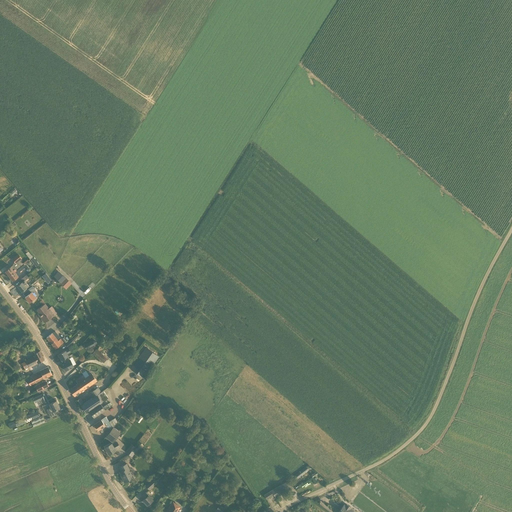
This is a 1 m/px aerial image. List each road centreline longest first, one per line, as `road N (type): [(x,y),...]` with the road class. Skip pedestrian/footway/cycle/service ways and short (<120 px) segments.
road 1 (unclassified): [(280,511),(395,454),(431,420),(468,309),(511,226)]
road 2 (tertiary): [(129,511),(37,333),(0,284)]
